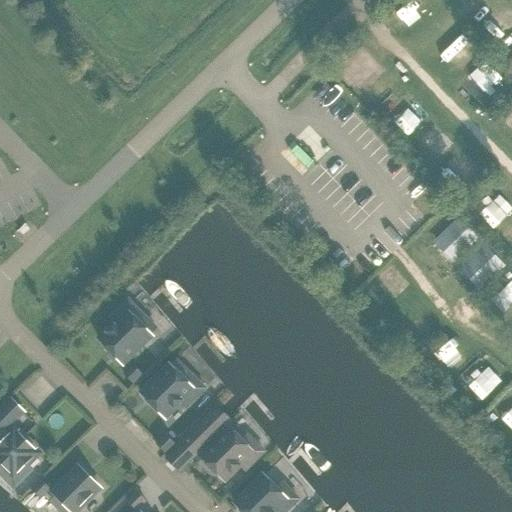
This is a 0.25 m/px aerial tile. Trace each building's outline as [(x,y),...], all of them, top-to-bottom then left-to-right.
[(461,28),(435,49),(449,66),(474,44),(461,28)] [(489,108),(511,87),(511,86),(491,64),(468,86),(489,108)] [(442,173),(459,190),(483,167),(466,149),(442,173)] [(492,226),(509,212),(494,194),(477,209),(492,226)] [(435,240),(456,260),(480,235),(458,215),(435,240)] [(486,242),(461,266),(482,287),(507,263),(486,242)] [(144,317),(128,301),(109,319),(115,324),(99,340),(121,363),(150,335),(138,322),(144,317)] [(133,365),(123,375),(133,385),(143,375),(133,365)] [(182,378),(169,365),(141,394),(164,417),(180,401),(185,407),(204,388),(188,372),(182,378)] [(11,433),(7,429),(24,412),(11,400),(0,410),(0,463),(3,466),(0,468),(0,474),(13,488),(32,469),(26,464),(36,454),(13,430),(11,433)] [(217,408),(166,459),(178,471),(199,450),(203,454),(200,457),(223,480),(239,464),(245,470),(263,452),(247,435),(241,441),(229,429),(225,432),(221,428),(229,420),(217,408)] [(165,435),(155,444),(164,453),(166,455),(175,445),(165,435)] [(71,511),(74,511),(99,488),(79,468),(53,494),(71,511)] [(234,504),(242,511),(272,511),(273,511),(284,511),(297,499),(281,483),(276,489),(263,476),(234,504)] [(40,480),(30,489),(40,500),(50,490),(40,480)] [(136,491),(126,501),(137,511),(147,501),(136,491)]
